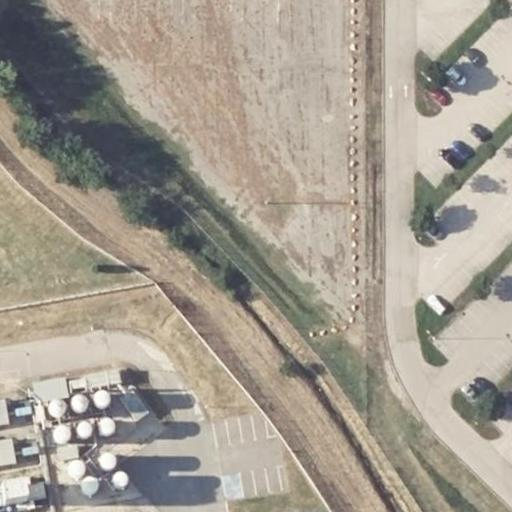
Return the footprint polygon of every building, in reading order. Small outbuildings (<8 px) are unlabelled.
[(125,370),(91,376),(93,389),(127,383),(125,370)] [(137,388),(125,397),(142,422),(154,413),(137,388)] [(4,399),(0,399),(0,424),(8,423),(4,399)] [(0,439),(0,464),(15,462),(10,438),(0,439)] [(24,481),(2,485),(5,501),(27,497),(27,496),(25,484),(24,481)] [(45,481),(25,484),(27,496),(47,493),(45,481)]
